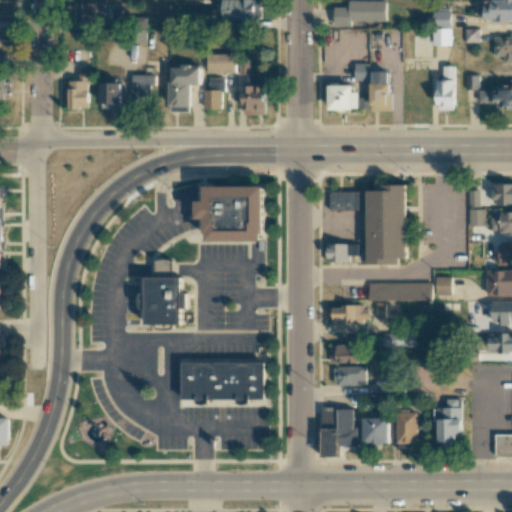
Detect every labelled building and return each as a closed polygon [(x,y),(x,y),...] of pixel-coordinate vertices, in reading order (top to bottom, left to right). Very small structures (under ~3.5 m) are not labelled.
[(260,19),(260,0),(223,0),(223,18),(260,19)] [(386,0),(363,0),(350,0),(350,7),(334,7),(335,26),(352,26),(352,21),(387,20),(386,0)] [(511,0),(478,0),(479,21),(511,19),(511,0)] [(106,3),(78,3),(77,25),(106,25),(106,3)] [(433,26),(451,27),(452,8),(433,8),(433,26)] [(452,28),(433,28),(433,45),(451,45),(452,28)] [(465,42),(479,42),(479,29),(465,29),(465,42)] [(511,62),(511,36),(497,37),(497,63),(511,62)] [(235,53),(207,53),(207,72),(236,72),(235,53)] [(240,74),(250,74),(250,59),(239,59),(240,74)] [(355,80),(370,80),(370,63),(355,63),(355,80)] [(201,84),(201,66),(171,65),(170,111),(191,111),(192,84),(201,84)] [(455,65),(443,66),(444,79),(437,79),(438,110),(455,110),(455,65)] [(371,110),(391,111),(391,71),(372,71),(371,110)] [(70,108),(91,108),(90,72),(79,73),(79,80),(69,81),(70,108)] [(156,74),(131,75),(132,99),(152,99),(152,85),(156,85),(156,74)] [(245,115),(266,114),(266,75),(248,75),(249,85),(244,85),(245,115)] [(479,75),(465,75),(466,89),(479,89),(479,75)] [(480,88),(480,103),(497,103),(497,108),(511,107),(511,79),(510,80),(510,87),(480,88)] [(209,90),(225,89),(225,80),(209,81),(209,90)] [(328,85),(329,109),(360,109),(360,92),(353,92),(353,84),(328,85)] [(204,108),(222,108),(223,90),(204,90),(204,108)] [(494,203),(511,202),(511,183),(494,184),(494,203)] [(208,199),(208,184),(269,184),(269,238),(208,238),(208,219),(200,219),(200,199),(208,199)] [(367,262),(404,262),(403,185),(378,185),(378,192),(367,192),(367,262)] [(480,190),(469,189),(469,207),(480,207),(480,190)] [(364,209),(364,192),(331,192),(331,209),(364,209)] [(485,209),(469,209),(469,226),(486,226),(485,209)] [(500,233),(511,232),(511,212),(492,213),(492,229),(500,229),(500,233)] [(361,241),(325,242),(325,261),(350,261),(350,255),(362,254),(361,241)] [(511,243),(500,244),(500,252),(494,252),(495,264),(511,263),(511,243)] [(146,276),(157,276),(157,261),(159,260),(162,259),(166,259),(169,259),(171,260),(172,276),(182,276),(181,291),(187,292),(187,306),(181,306),(181,323),(174,323),(174,326),(171,328),(168,329),(162,329),(160,328),(157,327),(157,323),(147,323),(147,308),(143,308),(141,306),(140,302),(140,299),(141,296),(143,293),(147,293),(146,276)] [(488,295),(511,294),(511,269),(487,270),(488,295)] [(451,276),(435,276),(436,295),(452,294),(451,276)] [(432,281),(369,282),(369,300),(432,299),(432,281)] [(493,324),(511,323),(511,300),(493,301),(493,324)] [(333,306),(333,323),(369,322),(369,305),(333,306)] [(415,346),(414,332),(380,333),(381,347),(415,346)] [(511,348),(511,333),(486,333),(486,352),(511,353),(511,349),(511,348)] [(331,363),(364,362),(363,344),(330,345),(331,363)] [(183,360),(266,360),(266,398),(251,398),(251,402),(239,402),(239,398),(211,398),(211,402),(197,402),(197,397),(183,397),(183,360)] [(366,366),(333,366),(334,385),(358,385),(357,380),(366,380),(366,366)] [(462,431),(462,398),(446,398),(446,407),(435,407),(435,420),(438,420),(438,442),(456,442),(456,431),(462,431)] [(322,456),(339,456),(339,446),(357,446),(358,426),(354,426),(354,408),(323,407),(322,456)] [(418,412),(397,412),(397,447),(418,447),(418,412)] [(0,417),(0,445),(10,445),(10,418),(0,417)] [(364,444),(390,443),(389,417),(363,418),(364,444)] [(511,434),(495,434),(496,456),(511,456),(511,434)]
